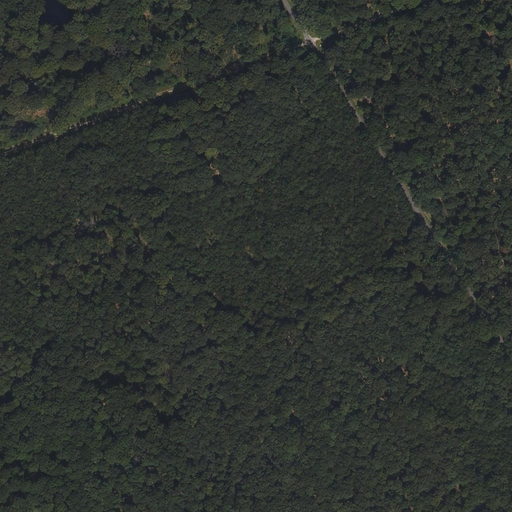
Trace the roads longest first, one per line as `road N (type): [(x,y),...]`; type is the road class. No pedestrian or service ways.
road 1 (track): [(424,0),(0,153)]
road 2 (unclassified): [(511,360),(284,0)]
